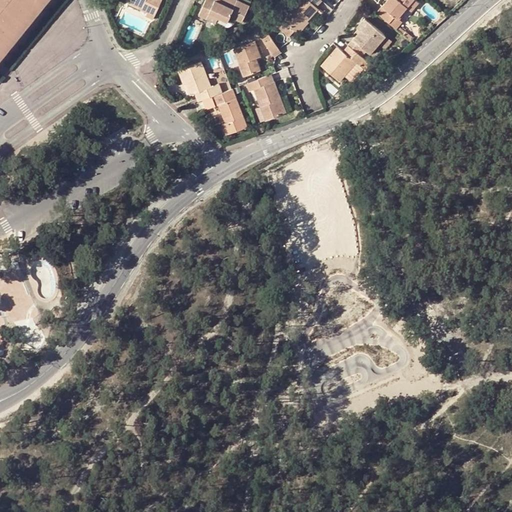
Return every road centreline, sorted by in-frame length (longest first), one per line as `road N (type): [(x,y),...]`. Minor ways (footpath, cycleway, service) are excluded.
road 1 (unclassified): [(220,173),(335,123),(488,0)]
road 2 (unclassified): [(13,395),(85,334),(161,222),(220,173)]
road 3 (unclassified): [(169,128),(0,227)]
